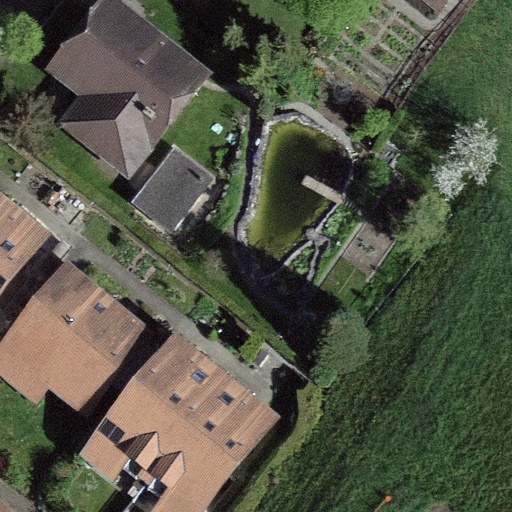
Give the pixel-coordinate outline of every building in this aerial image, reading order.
[(109,17),(67,70),(92,89),(90,100),(95,109),(81,127),(126,162),(190,81),(109,17)] [(175,157),(138,204),(169,228),(206,181),(175,157)] [(0,214),(0,305),(21,279),(13,273),(36,243),(0,214)] [(14,351),(84,407),(139,339),(68,283),(14,351)] [(151,475),(219,389),(174,353),(105,439),(151,475)] [(219,389),(151,475),(196,511),(265,425),(219,389)]
